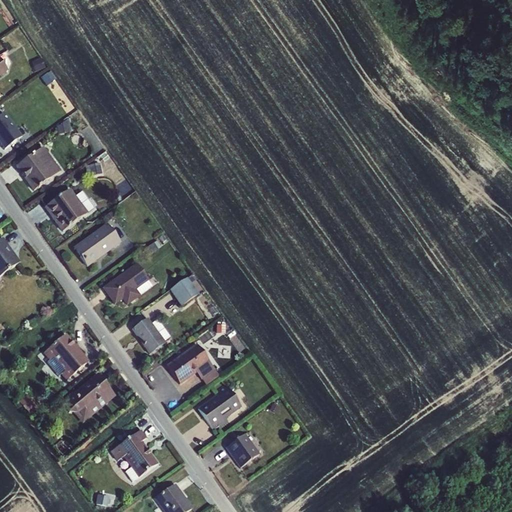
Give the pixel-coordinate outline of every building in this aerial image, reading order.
[(41,59),(31,63),(35,73),(45,68),(41,59)] [(79,113),(70,119),(74,124),(82,118),(79,113)] [(22,137),(5,115),(0,118),(0,144),(4,150),(22,137)] [(69,119),(57,127),(58,135),(71,132),(69,119)] [(16,167),(33,192),(60,172),(43,147),(16,167)] [(107,154),(99,160),(102,164),(110,157),(107,154)] [(102,174),(100,164),(85,167),(87,177),(102,174)] [(44,208),(61,233),(88,214),(88,213),(76,196),(70,189),(44,208)] [(76,196),(88,213),(94,209),(82,192),(76,196)] [(109,214),(102,218),(105,223),(112,218),(109,214)] [(72,249),(86,268),(121,243),(107,224),(72,249)] [(0,277),(20,263),(2,238),(0,240),(0,277)] [(157,241),(144,250),(148,256),(161,247),(157,241)] [(137,264),(102,288),(114,306),(122,300),(127,307),(148,290),(152,287),(148,281),(149,281),(137,264)] [(192,274),(169,290),(181,307),(199,294),(191,283),(196,280),(192,274)] [(148,318),(131,331),(149,355),(165,344),(165,343),(152,324),(148,318)] [(152,324),(165,343),(171,338),(157,320),(152,324)] [(225,325),(216,325),(216,335),(225,335),(225,325)] [(42,354),(66,382),(89,362),(65,335),(42,354)] [(196,344),(166,366),(180,385),(196,373),(201,380),(215,370),(196,344)] [(219,377),(215,370),(201,380),(206,386),(219,377)] [(72,395),(87,412),(104,398),(106,402),(114,394),(97,374),(72,395)] [(214,394),(215,396),(197,410),(214,432),(228,422),(226,419),(241,408),(227,386),(214,394)] [(116,397),(114,394),(106,402),(104,398),(87,412),(72,395),(71,394),(65,399),(70,406),(68,413),(75,413),(84,423),(116,397)] [(27,396),(18,403),(28,416),(37,409),(27,396)] [(272,404),(269,411),(276,414),(280,408),(272,404)] [(138,478),(138,479),(158,465),(142,442),(146,438),(141,430),(110,453),(117,462),(123,458),(131,468),(138,478)] [(225,449),(240,469),(260,454),(245,434),(225,449)] [(132,482),(138,478),(131,468),(125,472),(132,482)] [(154,500),(163,511),(188,511),(193,509),(175,485),(154,500)] [(98,495),(96,505),(107,507),(109,497),(98,495)]
